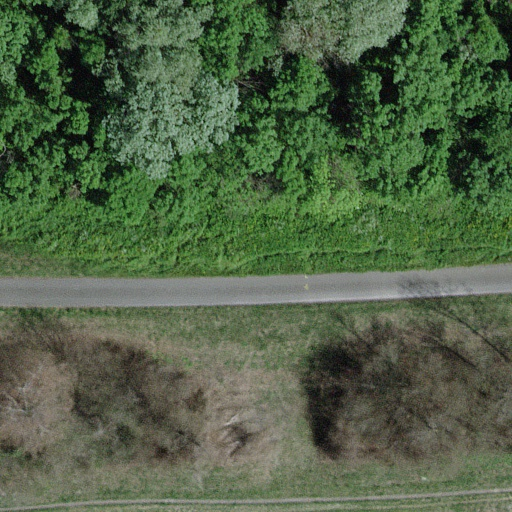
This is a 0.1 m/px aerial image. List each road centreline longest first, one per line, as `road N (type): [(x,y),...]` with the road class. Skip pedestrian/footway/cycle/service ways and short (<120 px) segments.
road 1 (track): [(0,287),(227,290),(511,273)]
road 2 (track): [(0,508),(511,493)]
